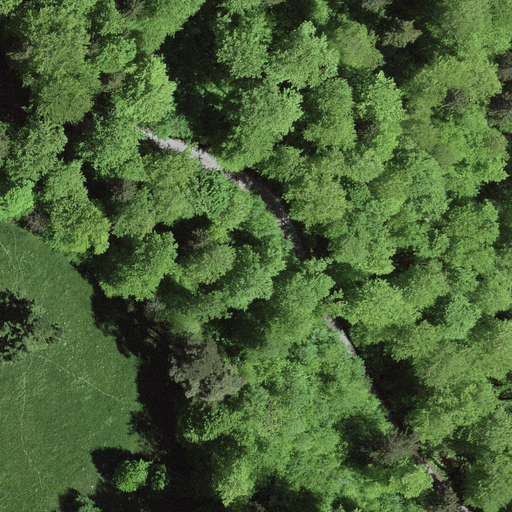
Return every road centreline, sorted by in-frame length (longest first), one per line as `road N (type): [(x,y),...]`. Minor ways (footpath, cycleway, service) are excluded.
road 1 (track): [(464,511),(420,469),(360,379),(275,210),(225,173),(129,134)]
road 2 (track): [(0,103),(129,134)]
